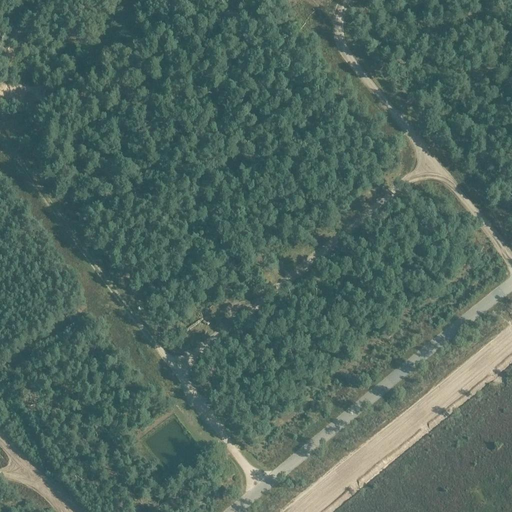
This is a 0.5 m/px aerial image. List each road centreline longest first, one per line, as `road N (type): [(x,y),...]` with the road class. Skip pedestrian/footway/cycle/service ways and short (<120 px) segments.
road 1 (unknown): [(262,487),(0,134)]
road 2 (track): [(511,353),(316,511)]
